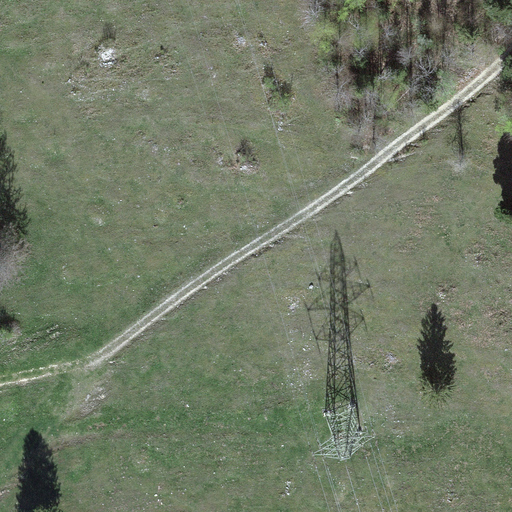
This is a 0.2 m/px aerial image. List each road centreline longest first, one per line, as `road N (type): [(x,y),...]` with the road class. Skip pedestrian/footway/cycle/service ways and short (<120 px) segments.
road 1 (track): [(0,377),(107,349),(388,150),(511,51)]
road 2 (track): [(0,465),(92,357)]
